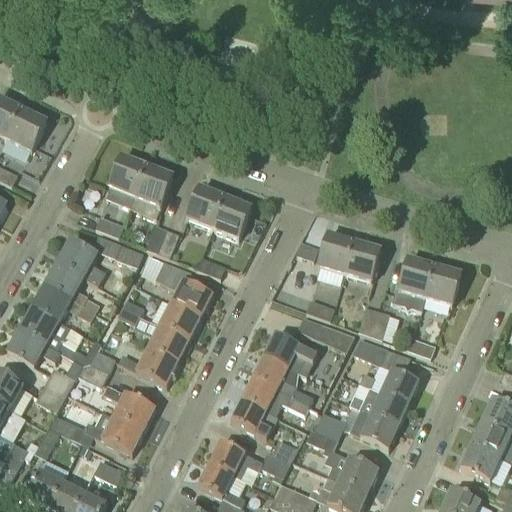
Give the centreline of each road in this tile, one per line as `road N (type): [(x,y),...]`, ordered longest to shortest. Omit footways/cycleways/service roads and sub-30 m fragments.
road 1 (residential): [(142,511),(305,192)]
road 2 (residential): [(400,511),(511,271)]
road 3 (residential): [(305,192),(103,111)]
road 4 (residential): [(511,254),(305,192)]
road 5 (residential): [(0,286),(103,111)]
road 6 (residential): [(511,19),(459,19),(368,0)]
